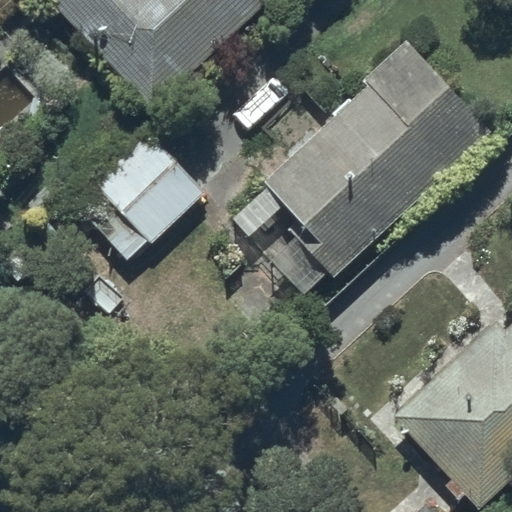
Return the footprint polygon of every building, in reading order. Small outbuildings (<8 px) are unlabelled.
[(57,0),(147,96),(250,0),(57,0)] [(329,268),(486,121),(402,33),(257,170),(301,217),(267,249),(301,285),(324,262),(329,268)] [(147,235),(198,185),(160,145),(108,197),(101,190),(82,209),(91,219),(82,227),(98,243),(106,235),(124,254),(145,232),(147,235)] [(511,309),(502,319),(492,309),(388,403),(447,469),(440,476),(454,492),(461,486),(475,501),(511,467),(511,309)] [(215,455),(152,511),(240,511),(254,500),(215,455)]
